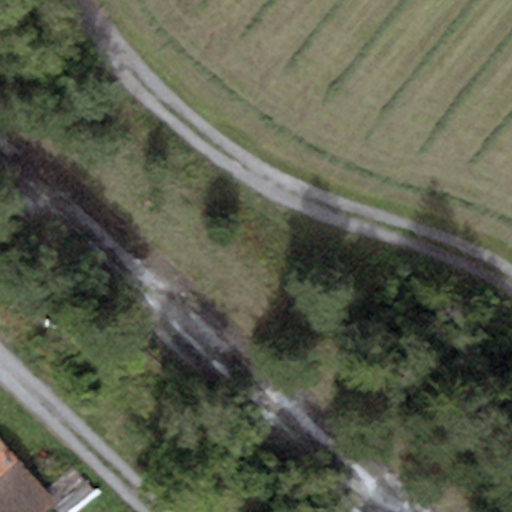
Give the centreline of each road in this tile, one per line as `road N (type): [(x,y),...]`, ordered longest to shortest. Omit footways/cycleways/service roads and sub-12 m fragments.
road 1 (track): [(88,0),(133,84),(288,196),(511,290)]
road 2 (track): [(0,368),(153,511)]
